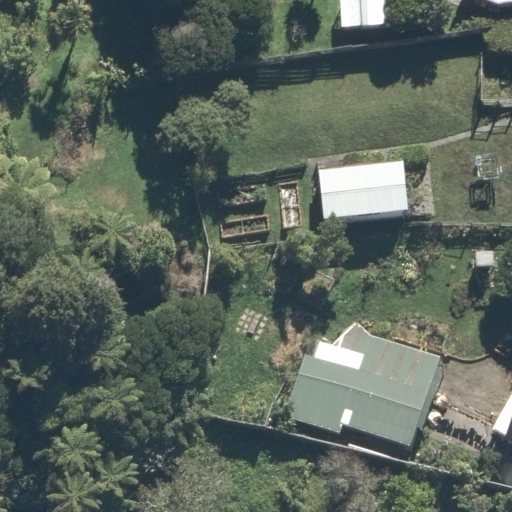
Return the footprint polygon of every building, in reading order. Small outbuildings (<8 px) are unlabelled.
[(511,0),(467,0),(466,2),(511,17),(511,0)] [(337,1),(336,40),(389,41),(390,2),(337,1)] [(318,173),(323,234),(413,227),(408,165),(318,173)] [(448,373),(316,329),(284,424),(416,468),(448,373)] [(511,425),(496,450),(511,459),(511,425)]
